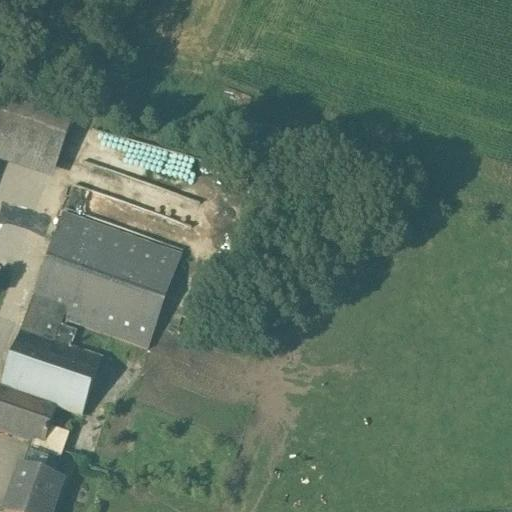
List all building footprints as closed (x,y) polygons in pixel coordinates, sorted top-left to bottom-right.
[(73,117),(0,92),(0,142),(58,162),(73,117)] [(181,257),(63,214),(27,314),(60,327),(61,327),(62,321),(147,352),(181,257)] [(27,314),(0,388),(0,389),(34,401),(60,327),(27,314)] [(61,327),(60,327),(34,401),(56,409),(81,418),(102,361),(70,350),(76,332),(61,327)] [(34,401),(0,389),(0,432),(31,443),(31,444),(43,447),(49,429),(56,409),(34,401)] [(31,443),(22,469),(21,469),(5,511),(51,511),(62,483),(53,480),(69,436),(49,429),(43,447),(31,444),(31,443)]
